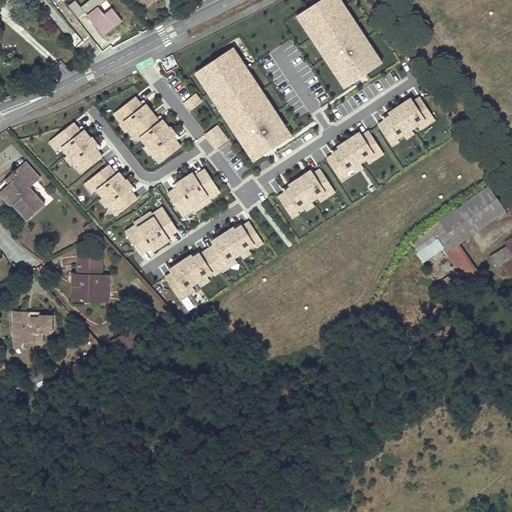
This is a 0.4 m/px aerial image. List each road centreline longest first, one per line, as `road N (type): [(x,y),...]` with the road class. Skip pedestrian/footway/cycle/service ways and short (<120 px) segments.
road 1 (tertiary): [(138,49),(0,114)]
road 2 (residential): [(94,113),(143,175),(158,176),(205,145)]
